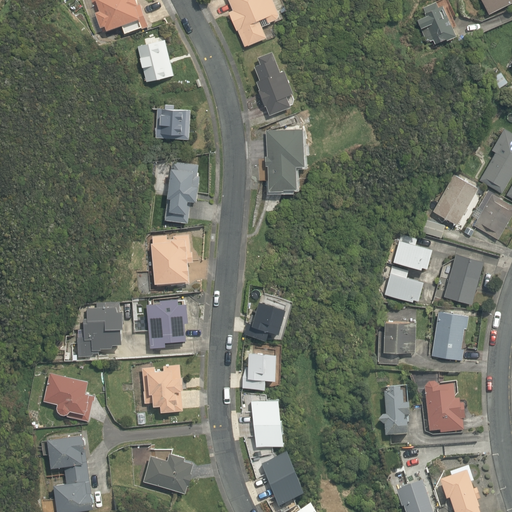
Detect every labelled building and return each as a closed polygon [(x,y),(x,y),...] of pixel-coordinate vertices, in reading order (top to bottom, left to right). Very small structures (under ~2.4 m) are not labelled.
[(143,24),(132,0),(85,0),(95,25),(100,23),(102,27),(117,22),(121,32),(143,24)] [(283,0),(228,0),(232,9),(229,11),(242,46),(265,37),(261,26),(289,15),(283,0)] [(453,23),(442,0),(431,0),(406,12),(413,28),(423,23),(426,28),(420,31),(425,41),(430,39),(432,44),(454,34),(450,25),(453,23)] [(511,0),(478,0),(485,13),(509,3),(511,7),(511,6),(511,0)] [(174,74),(164,35),(134,42),(142,70),(144,69),(147,81),(174,74)] [(290,93),(281,69),(276,71),(269,51),(258,55),(260,61),(255,63),(259,76),(253,78),(266,114),(288,106),(284,95),(290,93)] [(191,104),(155,101),(152,142),(160,142),(161,136),(188,138),(191,104)] [(303,126),(266,126),(267,158),(258,158),(259,180),(266,179),(266,189),(295,189),(295,165),(303,165),(303,126)] [(511,131),(501,126),(490,149),(492,150),(476,180),(499,192),(511,169),(511,131)] [(172,166),(167,166),(165,219),(187,220),(188,205),(197,206),(198,174),(196,174),(196,165),(191,165),(192,160),(172,159),(172,166)] [(477,184),(453,172),(433,211),(457,223),(477,184)] [(511,176),(503,195),(511,199),(511,176)] [(511,212),(511,203),(489,191),(471,224),(498,238),(511,212)] [(443,219),(426,217),(424,233),(441,235),(443,219)] [(188,231),(147,234),(150,282),(186,279),(184,261),(190,261),(188,231)] [(405,275),(420,278),(429,245),(395,236),(387,265),(407,269),(405,275)] [(482,258),(454,251),(443,295),(471,302),(482,258)] [(407,269),(387,265),(380,291),(409,299),(410,296),(414,298),(420,278),(405,275),(407,269)] [(156,296),(156,299),(134,300),(134,330),(146,330),(147,346),(163,345),(163,339),(182,338),(181,320),(185,320),(184,295),(156,296)] [(120,341),(120,301),(75,302),(75,329),(82,329),(82,336),(77,336),(77,355),(92,354),(91,346),(111,346),(111,341),(120,341)] [(464,311),(437,309),(432,355),(462,358),(463,348),(460,348),(464,311)] [(415,320),(381,318),(379,363),(398,364),(399,350),(414,351),(415,320)] [(184,410),(181,378),(179,361),(140,365),(143,403),(149,402),(149,404),(156,404),(156,410),(171,409),(171,411),(184,410)] [(89,378),(48,368),(42,400),(54,402),(54,403),(54,404),(53,405),(53,406),(53,407),(53,408),(54,408),(54,409),(55,410),(55,411),(56,411),(56,412),(57,412),(58,413),(59,413),(60,413),(61,413),(62,413),(63,413),(63,412),(64,412),(65,411),(66,410),(66,409),(67,408),(69,409),(67,416),(88,421),(93,399),(84,396),(89,378)] [(449,380),(421,384),(428,433),(463,427),(458,400),(453,401),(449,380)] [(398,386),(381,386),(382,414),(378,414),(378,424),(382,424),(382,435),(403,435),(403,415),(405,415),(405,401),(398,401),(398,386)] [(248,403),(235,405),(239,426),(251,424),(248,403)] [(45,502),(46,511),(91,507),(83,433),(44,438),(37,438),(39,454),(46,453),(47,465),(63,463),(65,476),(48,478),(51,501),(45,502)] [(181,456),(164,451),(163,456),(150,453),(143,481),(185,492),(193,464),(180,460),(181,456)] [(446,497),(449,504),(444,505),(445,508),(435,511),(478,511),(474,501),(478,499),(464,463),(446,470),(448,475),(435,480),(442,499),(446,497)] [(429,511),(418,479),(395,487),(403,511),(429,511)]
